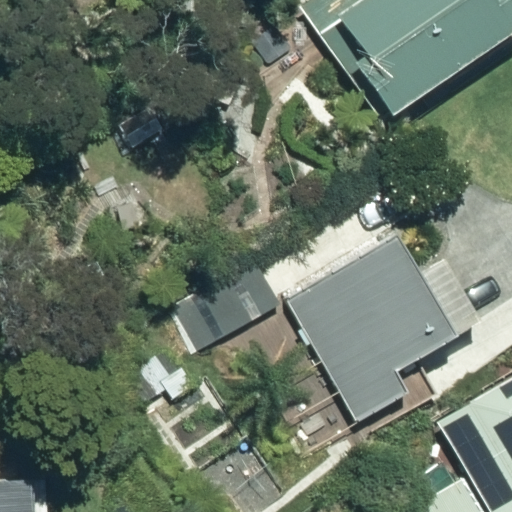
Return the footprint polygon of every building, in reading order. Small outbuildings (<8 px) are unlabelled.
[(343,73),(380,129),(511,36),(511,34),(508,29),(511,26),(511,0),(315,0),(307,6),(350,69),(343,73)] [(238,221),(250,236),(268,224),(257,208),(238,221)] [(386,249),(282,309),(352,433),(397,406),(384,383),(444,347),(386,249)] [(189,298),(214,342),(273,309),(248,264),(189,298)] [(511,511),(511,383),(431,430),(461,481),(407,511),(511,511)] [(56,511),(76,511),(79,477),(59,477),(56,511)]
